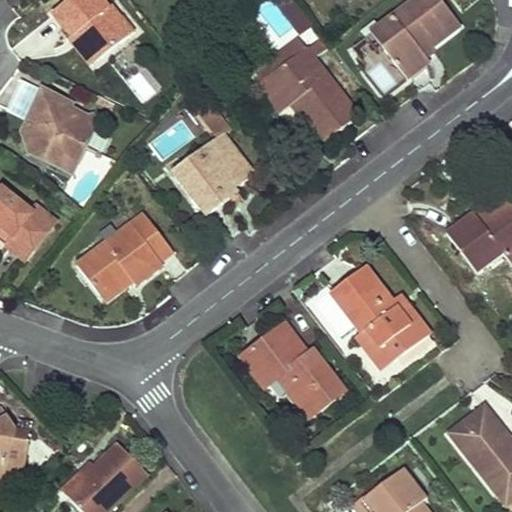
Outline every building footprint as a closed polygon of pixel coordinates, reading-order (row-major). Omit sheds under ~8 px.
[(99,0),(73,0),(54,16),(72,38),(74,36),(97,63),(132,35),(110,7),(107,10),(99,0)] [(294,0),(279,0),(301,27),(310,20),(294,0)] [(438,0),(417,0),(376,32),(388,47),(384,51),(408,81),(429,64),(423,56),(460,27),(438,0)] [(317,32),(313,36),(324,50),(329,46),(317,32)] [(376,32),(372,35),(384,51),(388,47),(376,32)] [(72,38),(68,41),(90,68),(97,63),(74,36),(72,38)] [(313,36),(307,41),(318,55),(324,50),(313,36)] [(302,45),(298,40),(273,59),(277,63),(281,68),(263,82),(285,110),(290,107),(297,102),(302,109),(300,111),(325,143),(358,117),(313,59),(318,55),(307,41),(302,45)] [(277,63),(259,76),(259,87),(280,114),(285,110),(263,82),(281,68),(277,63)] [(42,93),(21,137),(35,143),(30,153),(45,160),(44,163),(60,171),(66,160),(77,165),(86,148),(80,145),(84,138),(86,138),(97,134),(91,116),(78,120),(67,114),(71,106),(42,93)] [(297,102),(290,107),(296,114),(300,111),(302,109),(297,102)] [(220,108),(202,114),(210,137),(228,131),(220,108)] [(212,145),(173,175),(207,219),(230,202),(226,197),(234,191),(248,180),(237,166),(243,160),(233,147),(232,147),(224,137),(212,146),(212,145)] [(66,160),(60,171),(72,176),(77,165),(66,160)] [(243,160),(237,166),(248,180),(255,175),(243,160)] [(0,248),(24,267),(57,224),(35,207),(30,214),(0,191),(0,248)] [(234,191),(226,197),(230,202),(238,195),(234,191)] [(474,215),(446,236),(478,276),(504,256),(511,266),(511,205),(502,193),(487,205),(491,210),(478,220),(474,215)] [(487,205),(474,215),(478,220),(491,210),(487,205)] [(144,216),(77,268),(100,298),(120,283),(118,281),(125,275),(132,283),(135,288),(163,267),(160,263),(172,253),(144,216)] [(366,270),(332,295),(363,335),(357,340),(372,359),(387,347),(399,361),(432,337),(408,308),(400,314),(392,304),(366,270)] [(120,283),(100,298),(105,304),(132,283),(125,275),(118,281),(120,283)] [(401,298),(392,304),(400,314),(408,308),(401,298)] [(285,326),(278,331),(301,362),(308,357),(285,326)] [(278,331),(249,354),(273,385),(279,380),(311,421),(346,395),(314,352),(308,357),(301,362),(278,331)] [(387,347),(372,359),(383,374),(399,361),(387,347)] [(249,354),(240,360),(264,391),(273,385),(249,354)] [(511,442),(486,409),(451,436),(483,476),(487,473),(508,499),(511,495),(511,442)] [(0,410),(0,483),(9,486),(23,475),(31,433),(15,431),(0,410)] [(95,472),(67,498),(80,511),(112,511),(149,477),(119,446),(93,471),(95,472)] [(90,467),(62,493),(67,498),(95,472),(93,471),(90,467)] [(404,470),(364,501),(373,511),(429,511),(423,504),(428,500),(404,470)] [(487,473),(483,476),(507,507),(511,502),(511,495),(508,499),(487,473)] [(373,511),(364,501),(354,508),(357,511),(373,511)]
